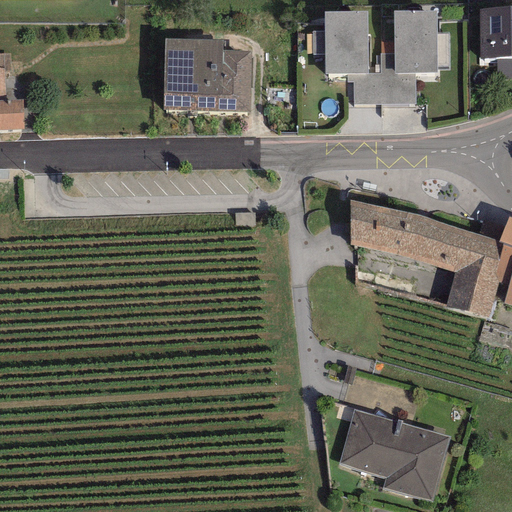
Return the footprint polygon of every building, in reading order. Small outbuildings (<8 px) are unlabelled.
[(511,8),(479,10),(479,59),(496,60),(511,58),(511,8)] [(435,11),(393,11),(393,54),(394,73),(414,73),(435,73),(435,71),(435,34),(435,11)] [(366,12),(323,13),(323,32),(323,55),(323,75),(346,75),(366,75),(366,12)] [(312,55),(323,55),(323,32),(312,33),(312,55)] [(435,34),(435,71),(448,71),(448,33),(435,34)] [(222,40),(164,39),(162,110),(250,113),(250,51),(222,51),(222,40)] [(0,101),(5,101),(4,72),(10,71),(9,53),(0,53),(0,101)] [(414,104),(414,73),(394,73),(393,54),(379,54),(380,74),(366,75),(346,75),(346,82),(352,82),(352,105),(414,104)] [(511,79),(511,58),(496,60),(497,80),(511,79)] [(5,101),(0,101),(0,130),(22,129),(21,101),(5,101)] [(349,201),(349,246),(396,256),(454,273),(444,307),(487,319),(497,282),(493,280),(502,244),(498,243),(411,213),(382,209),(349,201)] [(511,305),(511,218),(508,217),(498,243),(502,244),(493,280),(497,282),(509,285),(504,303),(511,305)] [(415,283),(356,266),(356,283),(412,297),(415,283)] [(449,437),(353,409),(337,464),(385,478),(382,488),(430,502),(449,437)]
